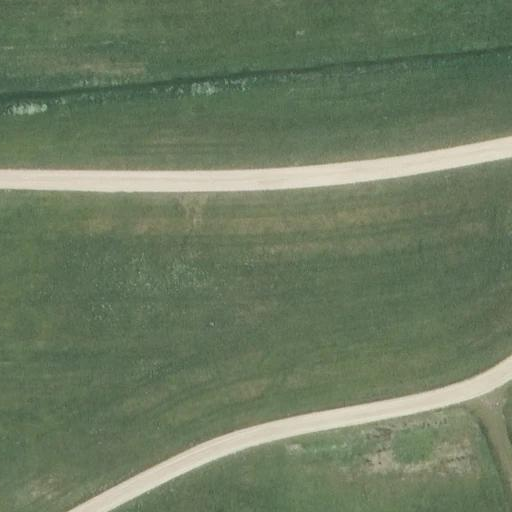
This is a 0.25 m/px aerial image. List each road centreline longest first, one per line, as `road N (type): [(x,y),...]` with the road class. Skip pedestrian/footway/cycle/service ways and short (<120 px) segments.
road 1 (unknown): [(511,145),(277,179),(0,180)]
road 2 (unknown): [(88,511),(143,480),(233,446),(322,417),(480,387),(511,370)]
